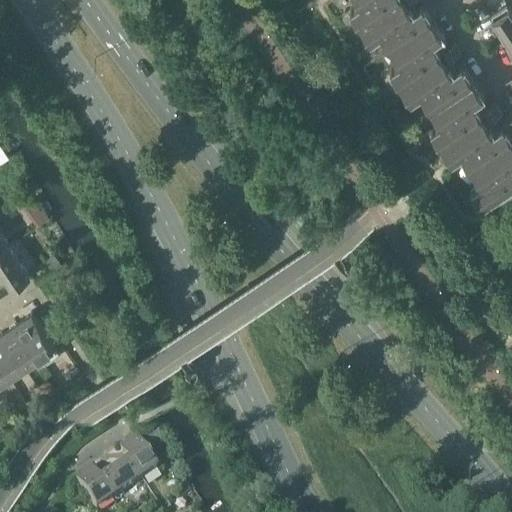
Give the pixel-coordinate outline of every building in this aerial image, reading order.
[(442,35),(421,3),(411,10),(404,0),(358,0),(359,1),(349,8),(370,39),(380,33),(399,61),(389,68),(410,99),(420,93),(439,122),(429,129),(450,160),(460,154),(479,182),(469,189),(480,206),(507,188),(510,192),(511,191),(511,163),(511,162),(511,140),(501,124),(491,131),(472,103),(482,96),(461,64),(451,70),(437,49),(432,42),(442,35)] [(511,9),(508,4),(491,15),(511,45),(511,9)] [(449,58),(458,52),(460,51),(454,41),(442,48),(449,58)] [(489,119),(501,112),(494,102),(482,109),(489,119)] [(50,217),(43,207),(32,215),(39,225),(50,217)] [(0,230),(0,248),(8,243),(0,230)] [(8,243),(0,248),(0,270),(1,270),(11,285),(29,273),(8,243)] [(62,265),(55,254),(48,259),(55,270),(62,265)] [(61,354),(32,311),(16,322),(38,354),(44,364),(61,354)] [(1,332),(23,364),(38,354),(16,322),(1,332)] [(0,332),(0,362),(8,374),(23,364),(1,332),(0,332)] [(83,375),(78,366),(68,372),(74,380),(83,375)] [(56,393),(51,383),(40,389),(46,398),(56,393)] [(157,471),(136,438),(119,450),(129,464),(130,464),(142,481),(157,471)] [(101,483),(112,501),(142,481),(130,464),(129,464),(101,483)] [(112,501),(101,483),(91,468),(74,480),(94,510),(90,511),(95,511),(96,511),(112,501)]
